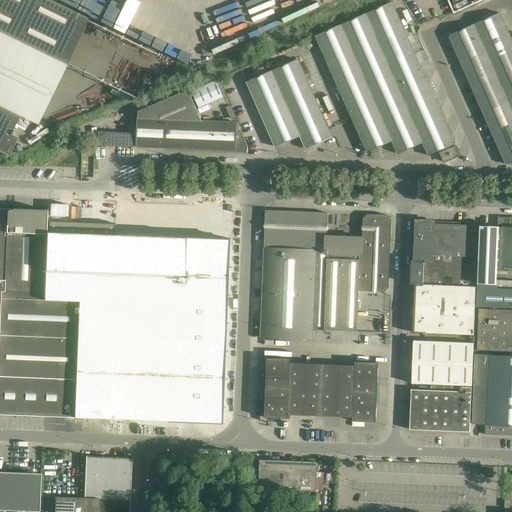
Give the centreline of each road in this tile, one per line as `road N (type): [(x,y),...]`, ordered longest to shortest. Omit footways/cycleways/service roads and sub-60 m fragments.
road 1 (unclassified): [(265,163),(233,81),(307,47),(356,168)]
road 2 (unknown): [(94,438),(103,188)]
road 3 (unclassified): [(511,15),(507,4),(426,38),(484,175)]
road 4 (unclassified): [(253,162),(113,156),(103,188)]
road 5 (unclassified): [(252,196),(404,206)]
road 6 (unclassified): [(248,346),(252,196)]
road 7 (unclassified): [(103,188),(252,196)]
road 8 (unclassified): [(245,444),(394,451)]
road 9 (unclassified): [(248,346),(397,351)]
road 10 (unclassified): [(0,432),(142,441)]
road 11 (unclassified): [(404,206),(398,336)]
